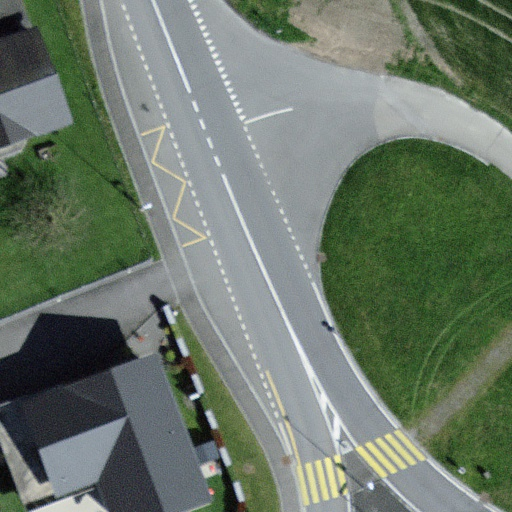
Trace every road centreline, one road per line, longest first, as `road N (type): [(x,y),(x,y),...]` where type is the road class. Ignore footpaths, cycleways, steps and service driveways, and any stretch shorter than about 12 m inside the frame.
road 1 (tertiary): [(154,0),(302,351)]
road 2 (tertiary): [(443,511),(362,429),(302,351)]
road 3 (tertiary): [(302,351),(330,464),(331,511)]
